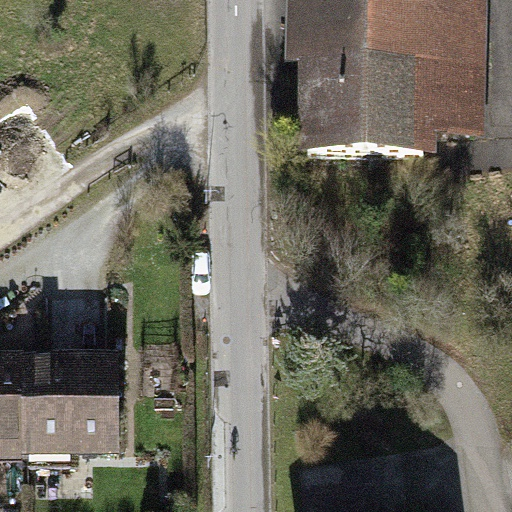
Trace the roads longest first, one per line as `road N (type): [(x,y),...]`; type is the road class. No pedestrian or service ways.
road 1 (residential): [(241,279),(388,340),(446,375),(477,427),(493,511)]
road 2 (track): [(239,72),(0,236)]
road 3 (tertiary): [(241,279),(238,0)]
road 4 (track): [(183,110),(154,170),(0,284)]
road 5 (tertiary): [(245,511),(241,279)]
road 6 (track): [(80,226),(80,359)]
